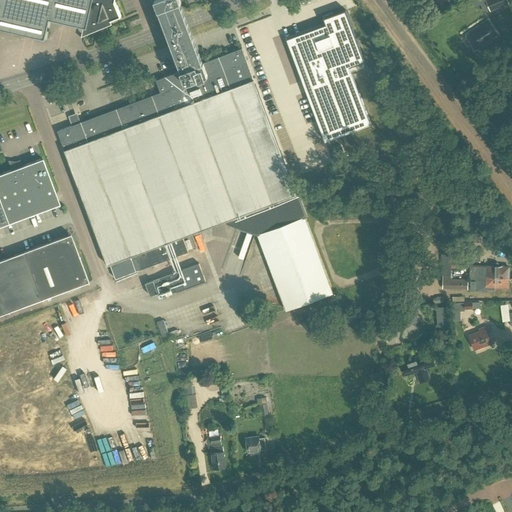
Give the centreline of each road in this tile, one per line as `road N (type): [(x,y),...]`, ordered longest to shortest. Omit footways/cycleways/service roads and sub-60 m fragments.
road 1 (unclassified): [(211,292),(154,310),(111,300),(98,283),(26,79)]
road 2 (residential): [(511,383),(217,489)]
road 3 (secondary): [(26,79),(243,0)]
road 4 (residential): [(217,489),(4,511)]
